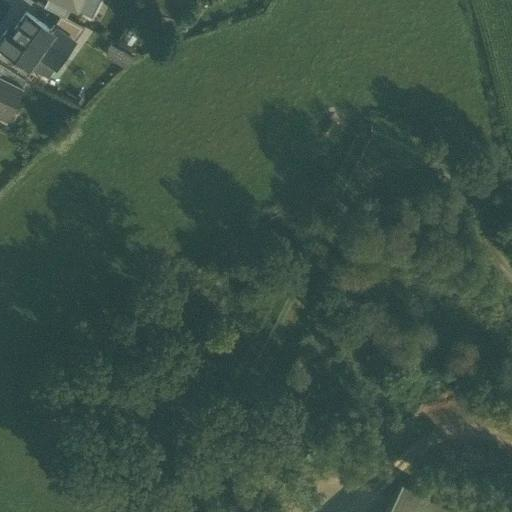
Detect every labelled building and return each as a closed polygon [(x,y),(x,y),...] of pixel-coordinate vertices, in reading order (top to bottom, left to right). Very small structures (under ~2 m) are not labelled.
[(72,6),(59,0),(46,0),(43,6),(66,17),(72,6)] [(59,0),(72,6),(80,11),(85,0),(59,0)] [(25,12),(10,34),(6,31),(0,38),(0,47),(0,48),(27,66),(37,52),(53,30),(25,12)] [(56,27),(53,30),(37,52),(49,61),(54,55),(62,61),(68,66),(83,46),(56,27)] [(27,66),(0,48),(0,63),(3,65),(20,76),(25,79),(36,84),(42,76),(27,66)] [(49,61),(37,52),(27,66),(42,76),(48,81),(62,61),(54,55),(49,61)] [(20,76),(3,65),(0,70),(0,76),(20,90),(21,90),(20,89),(25,79),(20,76)] [(0,76),(0,115),(7,119),(8,117),(2,114),(14,89),(20,92),(20,90),(0,76)] [(457,511),(400,483),(384,511),(457,511)]
